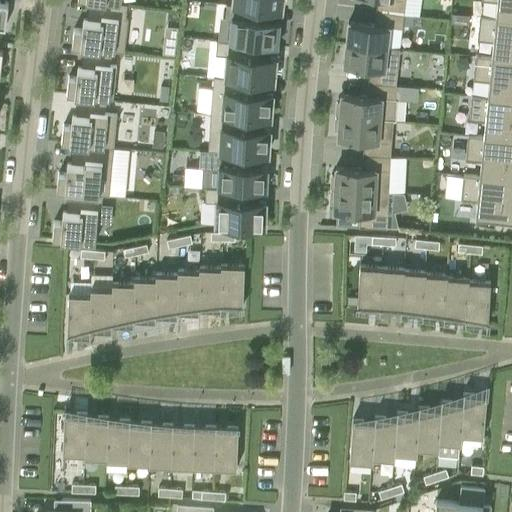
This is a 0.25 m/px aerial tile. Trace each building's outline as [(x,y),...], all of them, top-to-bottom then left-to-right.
[(0,0),(0,25),(5,26),(8,2),(0,0)] [(74,27),(71,52),(83,53),(111,56),(123,58),(128,18),(125,18),(127,4),(120,3),(98,0),(89,0),(87,19),(83,18),(82,28),(74,27)] [(233,0),(233,4),(265,8),(280,10),(281,0),(233,0)] [(405,0),(377,0),(376,10),(404,13),(405,0)] [(511,18),(511,0),(486,0),(498,1),(496,17),(511,18)] [(249,43),(277,46),(279,22),(264,20),(265,8),(233,4),(227,3),(225,18),(231,18),(229,41),(249,43)] [(404,13),(376,10),(375,24),(348,21),(346,43),(387,47),(389,26),(402,27),(404,13)] [(404,13),(403,24),(412,25),(413,14),(404,13)] [(494,41),(492,57),(511,59),(511,18),(496,17),(480,16),(478,39),(494,41)] [(229,41),(217,40),(216,54),(227,55),(225,77),(245,79),(273,82),(275,58),(248,55),(249,43),(229,41)] [(369,82),(396,84),(400,48),(387,47),(346,43),(344,65),(370,67),(369,82)] [(165,44),(164,53),(176,54),(176,45),(165,44)] [(81,67),(78,66),(76,76),(68,76),(66,94),(78,95),(106,98),(113,98),(116,70),(109,70),(111,56),(83,53),(81,67)] [(211,56),(210,71),(225,71),(226,56),(211,56)] [(487,97),(511,99),(511,59),(492,57),(476,56),(474,79),(489,80),(487,97)] [(225,77),(213,76),(210,113),(242,115),(270,117),(272,93),(244,91),(245,79),(225,77)] [(380,119),(380,118),(382,97),(395,98),(396,84),(369,82),(367,96),(341,94),(340,101),(336,101),(336,113),(339,114),(339,115),(380,119)] [(161,84),(159,100),(168,101),(170,86),(161,84)] [(106,98),(78,95),(76,115),(72,114),(71,125),(63,124),(61,142),(73,143),(113,147),(117,113),(105,112),(106,98)] [(485,120),(484,137),(511,139),(511,99),(487,97),(472,95),(470,119),(485,120)] [(208,150),(236,151),(267,153),(269,129),(241,128),(242,115),(210,113),(209,127),(208,150)] [(393,119),(380,118),(380,119),(339,115),(339,117),(335,117),(334,129),(338,130),(337,137),(364,139),(363,154),(390,156),(393,119)] [(164,131),(155,130),(154,146),(163,147),(164,131)] [(511,139),(484,137),(468,136),(465,159),(481,160),(480,177),(511,179),(511,139)] [(57,190),(68,191),(102,194),(109,194),(113,147),(73,143),(71,163),(67,163),(66,173),(58,172),(57,190)] [(208,150),(200,149),(199,167),(219,168),(218,187),(266,189),(267,167),(235,165),(236,151),(208,150)] [(335,188),(389,191),(390,156),(363,154),(362,168),(336,166),(335,174),(331,174),(331,186),(335,187),(335,188)] [(511,219),(511,179),(480,177),(463,175),(461,199),(477,200),(475,221),(495,226),(495,218),(511,219)] [(237,188),(206,186),(205,201),(217,201),(216,224),(264,225),(265,201),(237,200),(237,188)] [(389,191),(335,188),(334,190),(331,190),(330,202),(334,202),(333,210),(360,212),(359,226),(387,227),(389,191)] [(52,238),(95,241),(98,208),(101,208),(102,194),(68,191),(67,211),(63,211),(62,221),(54,220),(52,238)] [(223,240),(223,231),(211,231),(210,239),(223,240)] [(223,231),(223,240),(235,240),(235,232),(223,231)] [(178,236),(180,244),(192,242),(190,234),(178,236)] [(383,244),(384,236),(372,235),(371,243),(383,244)] [(180,244),(178,236),(167,239),(168,247),(180,244)] [(384,236),(383,244),(396,244),(396,236),(384,236)] [(415,246),(427,247),(427,239),(415,238),(415,246)] [(439,241),(427,239),(427,247),(439,249),(439,241)] [(135,245),(136,253),(148,251),(147,243),(135,245)] [(458,251),(470,252),(470,244),(458,243),(458,251)] [(482,245),(470,244),(470,252),(482,253),(482,245)] [(136,253),(135,245),(123,248),(125,256),(136,253)] [(92,257),(93,249),(81,248),(80,256),(92,257)] [(93,249),(92,257),(104,258),(105,250),(93,249)] [(221,263),(221,267),(222,267),(220,305),(221,305),(243,305),(244,264),(221,263)] [(382,266),(383,267),(383,266),(360,265),(358,295),(357,303),(357,306),(379,307),(380,307),(382,266)] [(222,267),(221,267),(199,266),(199,269),(200,270),(198,307),(199,307),(221,308),(221,305),(220,305),(222,267)] [(405,268),(383,267),(382,266),(380,307),(379,307),(379,308),(400,309),(401,309),(404,269),(405,268)] [(177,269),(177,273),(178,273),(177,310),(178,310),(199,311),(199,307),(198,307),(200,270),(199,269),(177,269)] [(426,271),(404,269),(401,309),(400,309),(400,310),(422,312),(423,312),(425,272),(426,272),(426,271)] [(178,273),(177,273),(156,272),(155,277),(156,277),(155,314),(156,314),(177,314),(178,310),(177,310),(178,273)] [(423,312),(422,312),(422,313),(443,315),(444,315),(446,275),(447,276),(447,274),(426,272),(425,272),(423,312)] [(469,277),(447,276),(446,275),(444,315),(443,315),(443,317),(464,318),(465,318),(468,279),(469,279),(469,277)] [(133,318),(134,318),(156,319),(156,314),(155,314),(156,277),(155,277),(134,277),(134,282),(133,318)] [(490,281),(469,279),(468,279),(465,318),(464,318),(464,321),(486,322),(486,323),(488,323),(490,281)] [(134,282),(112,281),(112,287),(113,287),(111,323),(112,323),(134,323),(134,318),(133,318),(134,282)] [(90,328),(91,328),(112,329),(112,323),(111,323),(113,287),(112,287),(90,287),(90,293),(91,293),(90,328)] [(91,293),(90,293),(69,293),(67,335),(69,335),(69,334),(90,335),(91,328),(90,328),(91,293)] [(463,392),(462,401),(463,401),(461,433),(462,433),(483,435),(486,393),(485,393),(485,394),(463,392)] [(461,442),(462,433),(461,433),(463,401),(462,401),(441,399),(440,407),(441,407),(438,440),(439,440),(461,442)] [(416,446),(417,446),(439,448),(439,440),(438,440),(441,407),(440,407),(419,405),(418,412),(419,412),(416,446)] [(86,414),(87,414),(87,412),(66,411),(66,410),(64,410),(62,452),(84,453),(85,453),(86,414)] [(396,410),(396,416),(397,416),(394,452),(395,452),(416,453),(417,446),(416,446),(419,412),(418,412),(396,410)] [(85,453),(84,453),(84,456),(105,456),(106,456),(108,417),(109,417),(109,415),(87,414),(86,414),(85,453)] [(374,415),(374,420),(375,420),(372,456),(373,456),(394,458),(395,452),(394,452),(397,416),(396,416),(374,415)] [(129,420),(130,420),(130,418),(109,417),(108,417),(106,456),(105,456),(105,459),(127,459),(128,460),(129,420)] [(373,461),(373,456),(372,456),(375,420),(374,420),(353,418),(349,459),(373,461)] [(151,422),(152,422),(152,421),(130,420),(129,420),(128,460),(127,459),(127,461),(148,462),(149,462),(151,422)] [(149,462),(148,462),(148,463),(170,464),(171,464),(172,423),(173,423),(152,422),(151,422),(149,462)] [(171,464),(170,464),(170,465),(193,465),(194,424),(173,423),(172,423),(171,464)] [(194,424),(193,465),(215,466),(216,425),(194,424)] [(216,425),(215,466),(236,467),(238,426),(216,425)] [(484,466),(471,464),(471,472),(483,474),(484,466)] [(434,471),(437,479),(448,475),(446,467),(434,471)] [(437,479),(434,471),(423,475),(426,483),(437,479)] [(390,486),(392,494),(404,490),(401,482),(390,486)] [(71,491),(83,491),(84,483),(72,483),(71,491)] [(96,483),(84,483),(83,491),(95,492),(96,483)] [(127,493),(127,485),(115,484),(115,492),(127,493)] [(139,485),(127,485),(127,493),(139,493),(139,485)] [(490,511),(491,505),(483,504),(484,487),(461,485),(459,502),(437,500),(435,511),(490,511)] [(170,495),(170,487),(158,486),(158,494),(170,495)] [(392,494),(390,486),(378,490),(381,498),(392,494)] [(182,488),(170,487),(170,495),(182,496),(182,488)] [(213,498),(214,490),(202,489),(201,497),(213,498)] [(226,491),(214,490),(213,498),(225,499),(226,491)] [(356,491),(344,490),(343,498),(356,499),(356,491)] [(61,508),(54,508),(54,511),(40,511),(39,511),(90,511),(91,499),(61,498),(61,508)]
